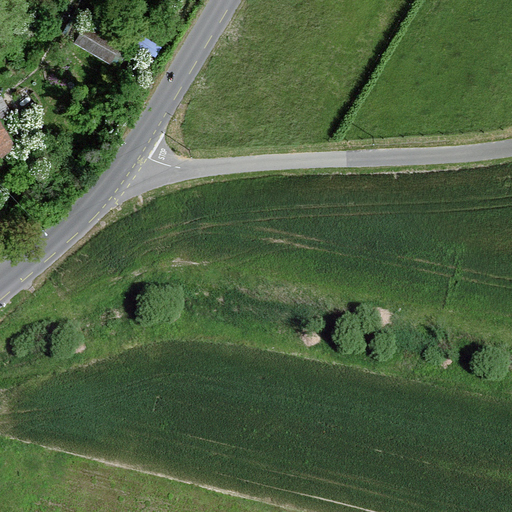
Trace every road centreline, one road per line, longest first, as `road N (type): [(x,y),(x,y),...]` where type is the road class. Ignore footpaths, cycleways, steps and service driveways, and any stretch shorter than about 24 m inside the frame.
road 1 (unclassified): [(511,148),(203,168),(133,151)]
road 2 (tertiary): [(133,151),(75,220),(10,277)]
road 3 (tertiary): [(224,0),(133,151)]
